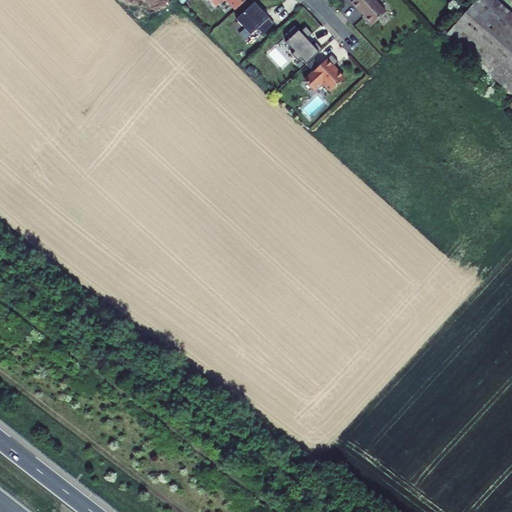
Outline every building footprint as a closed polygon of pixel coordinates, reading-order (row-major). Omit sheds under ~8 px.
[(204,0),(214,9),(222,1),(234,13),(247,0),(204,0)] [(363,20),(372,29),(387,14),(374,2),(376,0),(360,0),(354,7),(365,19),(363,20)] [(511,9),(501,0),(479,0),(450,34),(511,88),(511,9)] [(272,26),(253,5),(235,22),(250,37),(255,32),(260,37),(272,26)] [(284,44),(305,65),(320,51),(315,44),(311,46),(306,40),(311,35),(305,28),(299,33),(294,27),(284,36),(288,40),(284,44)] [(337,63),(330,56),(304,82),(314,92),(322,84),(330,92),(344,78),(333,68),(337,63)]
